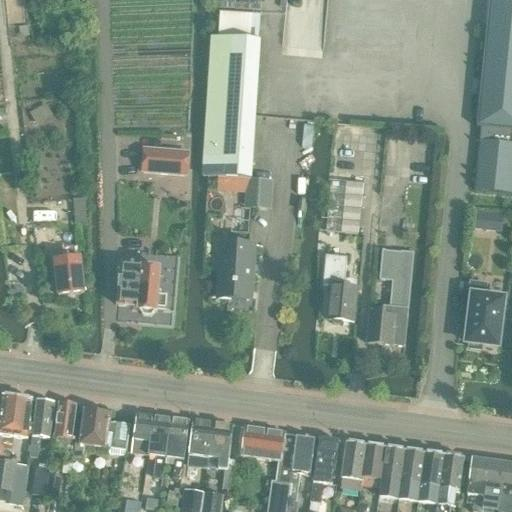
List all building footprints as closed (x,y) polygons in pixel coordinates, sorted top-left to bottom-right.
[(511,0),(489,0),(481,80),(477,122),(476,129),(480,129),(474,192),(511,195),(511,0)] [(203,178),(203,180),(205,180),(208,180),(219,181),(251,183),(260,43),(257,43),(257,39),(259,17),(218,14),(217,40),(212,40),(203,178)] [(144,150),(142,174),(186,178),(188,154),(144,150)] [(244,210),(270,211),(272,185),(246,183),(244,210)] [(329,194),(326,222),(342,224),(341,235),(357,237),(361,198),(329,194)] [(84,202),(73,203),(75,227),(86,226),(84,202)] [(472,213),(470,230),(486,232),(488,215),(472,213)] [(322,230),(321,240),(333,241),(334,231),(322,230)] [(218,301),(251,303),(254,249),(221,247),(218,301)] [(58,299),(84,296),(80,260),(78,261),(76,250),(65,251),(66,262),(54,264),(58,299)] [(403,350),(411,260),(412,255),(382,252),(379,282),(390,283),(389,292),(391,293),(389,309),(383,309),(382,314),(369,312),(366,346),(403,350)] [(326,322),(353,324),(356,290),(344,289),(347,260),(326,258),(323,287),(330,288),(326,322)] [(118,309),(138,310),(138,313),(140,313),(142,316),(143,318),(151,319),(151,317),(154,315),(156,314),(156,311),(165,312),(166,298),(158,298),(159,272),(157,272),(142,271),(142,272),(121,270),(118,309)] [(469,310),(465,344),(468,345),(468,350),(480,352),(481,346),(497,348),(503,300),(483,298),(484,286),(469,284),(466,310),(469,310)] [(3,398),(0,418),(0,437),(27,441),(33,402),(3,398)] [(30,454),(29,460),(37,461),(39,447),(37,447),(38,441),(50,442),(55,405),(37,403),(30,454)] [(59,406),(52,453),(65,455),(62,475),(71,477),(73,463),(75,447),(79,422),(75,421),(77,409),(59,406)] [(79,447),(76,447),(75,447),(73,463),(82,465),(84,449),(106,451),(107,447),(108,445),(111,445),(109,456),(126,458),(130,427),(110,424),(111,416),(108,416),(106,413),(98,412),(95,414),(85,413),(79,447)] [(136,417),(131,456),(149,458),(154,419),(136,417)] [(154,419),(149,458),(156,459),(154,474),(152,484),(162,485),(166,461),(167,461),(172,422),(154,419)] [(172,422),(167,461),(174,462),(172,480),(179,480),(182,478),(189,424),(172,422)] [(206,467),(207,467),(213,427),(193,424),(188,466),(206,468),(206,467)] [(207,467),(207,471),(226,473),(223,492),(232,493),(235,468),(228,467),(233,429),(213,427),(207,467)] [(245,431),(241,459),(256,461),(271,463),(277,463),(274,484),(289,486),(290,480),(296,438),(284,437),(284,436),(245,431)] [(289,495),(287,503),(296,504),(299,477),(308,478),(313,440),(296,438),(290,480),(289,486),(290,486),(289,495)] [(319,441),(309,502),(309,504),(319,506),(322,485),(331,487),(337,443),(319,441)] [(341,479),(340,491),(360,493),(361,488),(367,447),(346,444),(341,479)] [(367,447),(361,488),(371,489),(379,490),(380,490),(379,499),(380,499),(387,450),(367,447)] [(387,450),(380,499),(398,502),(405,452),(387,450)] [(405,452),(398,502),(418,505),(425,455),(405,452)] [(425,455),(418,505),(437,507),(439,490),(443,458),(425,455)] [(437,507),(436,511),(449,511),(450,509),(451,495),(459,496),(464,460),(443,458),(439,490),(437,507)] [(482,511),(489,464),(472,462),(467,498),(475,499),(473,511),(482,511)] [(0,463),(0,494),(6,495),(10,495),(9,501),(24,503),(27,477),(14,476),(15,466),(0,463)] [(489,464),(482,511),(498,511),(505,466),(489,464)] [(511,511),(511,466),(505,466),(498,511),(511,511)] [(45,500),(49,472),(36,470),(31,497),(45,500)] [(45,500),(58,502),(61,481),(49,479),(45,500)] [(271,483),(267,511),(286,511),(287,503),(289,495),(290,486),(289,486),(274,484),(271,483)] [(176,511),(179,495),(168,493),(165,511),(176,511)] [(200,511),(203,495),(183,493),(180,511),(200,511)] [(202,511),(221,511),(223,499),(205,496),(202,511)] [(139,511),(141,503),(126,501),(125,511),(139,511)]
